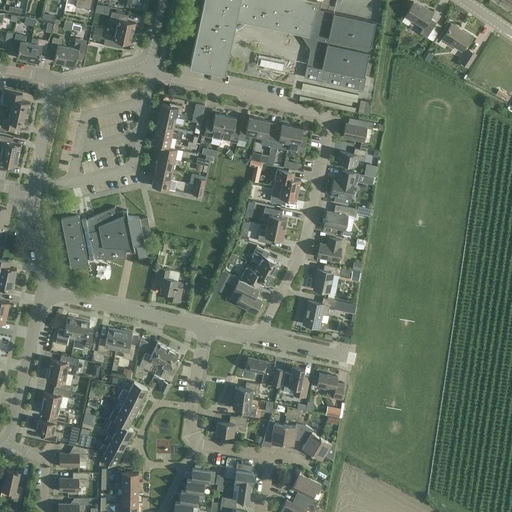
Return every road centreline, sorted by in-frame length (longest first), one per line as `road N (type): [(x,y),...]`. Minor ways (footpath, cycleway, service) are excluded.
road 1 (residential): [(257,340),(304,248),(326,122),(317,111),(151,74),(147,62)]
road 2 (residential): [(42,301),(200,328)]
road 3 (residential): [(7,440),(42,301)]
